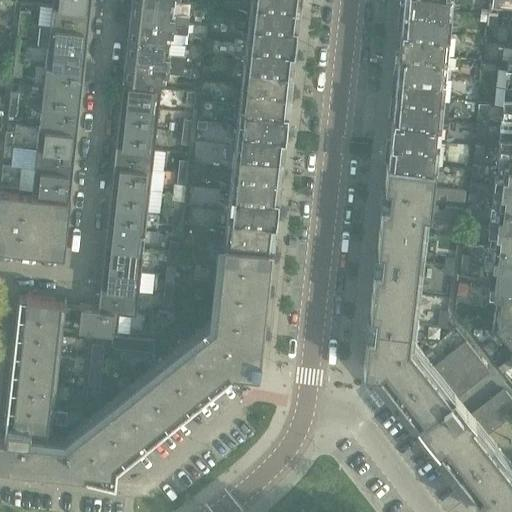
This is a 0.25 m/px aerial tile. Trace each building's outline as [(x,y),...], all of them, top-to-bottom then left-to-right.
[(52,0),(52,7),(91,12),(91,0),(52,0)] [(130,17),(188,24),(189,15),(174,13),(175,2),(156,0),(133,0),(132,12),(130,12),(130,17)] [(252,0),(251,20),(298,25),(300,3),(270,0),(252,0)] [(402,0),(402,3),(450,9),(451,0),(402,0)] [(402,3),(400,26),(448,31),(450,9),(402,3)] [(52,7),(50,27),(88,32),(91,12),(52,7)] [(19,23),(27,24),(29,11),(20,10),(19,23)] [(129,37),(170,42),(181,43),(183,31),(187,32),(188,24),(130,17),(129,22),(131,22),(129,37)] [(248,41),(295,47),(298,25),(251,20),(248,41)] [(27,24),(19,23),(17,35),(26,36),(27,24)] [(47,47),(86,52),(88,32),(50,27),(40,26),(38,46),(47,47)] [(398,47),(445,53),(448,31),(400,26),(398,47)] [(125,57),(196,64),(197,56),(169,53),(170,42),(129,37),(127,52),(126,52),(125,57)] [(248,41),(246,63),(293,68),(295,47),(248,41)] [(509,58),(508,63),(511,63),(511,46),(504,46),(503,57),(509,58)] [(45,68),(84,73),(86,52),(47,47),(45,68)] [(396,69),(443,75),(445,53),(398,47),(396,69)] [(14,64),(23,65),(24,52),(15,51),(14,64)] [(196,64),(125,57),(125,62),(126,62),(125,78),(166,82),(167,71),(195,74),(196,64)] [(244,84),(290,90),(293,68),(246,63),(244,84)] [(23,65),(14,64),(13,76),(22,77),(23,65)] [(43,88),(82,93),(84,73),(45,68),(43,88)] [(396,69),(394,90),(440,96),(443,75),(396,69)] [(120,103),(159,108),(161,86),(123,82),(120,103)] [(244,84),(241,105),(288,111),(290,90),(244,84)] [(504,95),(503,103),(511,103),(511,85),(506,85),(504,95)] [(41,109),(80,114),(82,93),(43,88),(41,109)] [(391,113),(438,119),(440,96),(394,90),(391,113)] [(9,105),(18,106),(20,92),(11,91),(9,105)] [(185,104),(194,105),(196,92),(187,91),(185,104)] [(118,124),(156,128),(159,108),(120,103),(118,124)] [(511,103),(503,103),(501,125),(509,126),(509,123),(511,123),(511,103)] [(18,106),(9,105),(8,116),(17,117),(18,106)] [(239,127),(286,132),(288,111),(241,105),(239,127)] [(80,114),(41,109),(39,129),(77,134),(80,114)] [(389,135),(435,140),(438,119),(391,113),(389,135)] [(182,131),(191,132),(192,120),(183,119),(182,131)] [(501,125),(499,143),(511,144),(511,123),(509,123),(509,126),(501,125)] [(116,144),(154,148),(156,128),(118,124),(116,144)] [(236,148),(283,153),(286,132),(239,127),(236,148)] [(37,149),(75,154),(77,134),(39,129),(37,149)] [(191,132),(182,131),(181,144),(189,145),(191,132)] [(5,145),(13,146),(15,132),(6,132),(5,145)] [(389,135),(387,160),(432,165),(435,140),(389,135)] [(504,164),(511,164),(511,144),(499,143),(498,152),(505,153),(504,164)] [(114,164),(152,169),(154,148),(116,144),(114,164)] [(13,146),(5,145),(4,157),(12,158),(13,146)] [(234,170),(281,175),(283,153),(236,148),(234,170)] [(35,170),(73,174),(75,154),(37,149),(35,170)] [(177,171),(187,173),(188,161),(179,160),(177,171)] [(483,511),(511,511),(511,471),(485,438),(511,416),(511,399),(503,388),(471,413),(466,407),(463,409),(455,399),(490,371),(466,341),(431,369),(409,342),(423,215),(462,219),(464,209),(445,206),(444,211),(437,210),(438,206),(430,205),(431,198),(439,199),(439,195),(446,195),(446,200),(464,202),(466,191),(432,188),(435,165),(432,165),(387,160),(363,369),(378,371),(452,464),(477,495),(476,511),(483,511)] [(152,169),(114,164),(111,184),(150,189),(152,169)] [(494,182),(511,184),(511,164),(504,164),(503,176),(495,175),(494,182)] [(210,177),(225,179),(226,169),(212,167),(210,177)] [(73,174),(35,170),(20,168),(18,188),(71,193),(73,174)] [(281,175),(234,170),(231,191),(279,195),(281,175)] [(187,173),(177,171),(176,184),(185,185),(187,173)] [(1,185),(10,186),(11,173),(3,172),(1,185)] [(501,192),(500,203),(511,204),(511,184),(494,182),(493,192),(501,192)] [(111,184),(109,205),(148,209),(150,189),(111,184)] [(0,190),(0,248),(64,255),(70,198),(0,190)] [(226,238),(271,242),(271,239),(273,239),(279,195),(231,191),(226,238)] [(173,212),(182,213),(183,201),(175,200),(173,212)] [(491,213),(490,222),(511,224),(511,204),(500,203),(498,214),(491,213)] [(109,205),(107,226),(145,230),(148,209),(109,205)] [(182,213),(173,212),(172,225),(180,226),(182,213)] [(495,243),(511,244),(511,224),(490,222),(488,231),(496,232),(495,243)] [(105,246),(143,250),(145,230),(107,226),(105,246)] [(272,243),(271,242),(226,238),(224,237),(215,320),(66,440),(46,438),(61,302),(66,302),(66,298),(19,293),(5,423),(7,423),(6,433),(0,432),(0,461),(84,471),(115,478),(117,462),(237,365),(259,370),(272,243)] [(169,253),(178,254),(179,242),(170,240),(169,253)] [(485,262),(489,263),(511,265),(511,244),(495,243),(494,254),(486,253),(485,262)] [(105,246),(102,266),(141,271),(143,250),(105,246)] [(178,254),(169,253),(167,273),(175,274),(178,254)] [(444,266),(453,266),(454,258),(445,257),(444,266)] [(490,284),(511,287),(511,265),(489,263),(488,273),(491,273),(490,284)] [(141,271),(102,266),(100,286),(139,291),(141,271)] [(453,266),(444,266),(443,274),(453,275),(453,266)] [(142,270),(141,288),(156,289),(158,271),(142,270)] [(175,274),(167,273),(164,294),(173,295),(175,274)] [(493,329),(494,329),(511,315),(511,287),(490,284),(489,293),(497,294),(493,329)] [(119,309),(119,310),(136,312),(139,291),(100,286),(98,305),(98,307),(119,309)] [(173,295),(164,294),(163,306),(171,307),(173,295)] [(98,307),(98,305),(81,304),(79,326),(117,330),(119,310),(119,309),(98,307)] [(437,326),(446,328),(448,312),(439,310),(437,326)] [(158,321),(163,328),(175,318),(176,313),(159,311),(158,321)] [(501,334),(508,343),(511,340),(511,315),(494,329),(499,336),(501,334)] [(114,349),(129,350),(130,337),(112,336),(112,346),(114,349)] [(130,337),(129,350),(153,352),(154,339),(130,337)] [(90,358),(103,359),(104,348),(103,344),(92,343),(90,358)] [(88,376),(101,377),(103,359),(90,358),(88,376)] [(101,377),(88,376),(87,386),(100,387),(101,377)]
